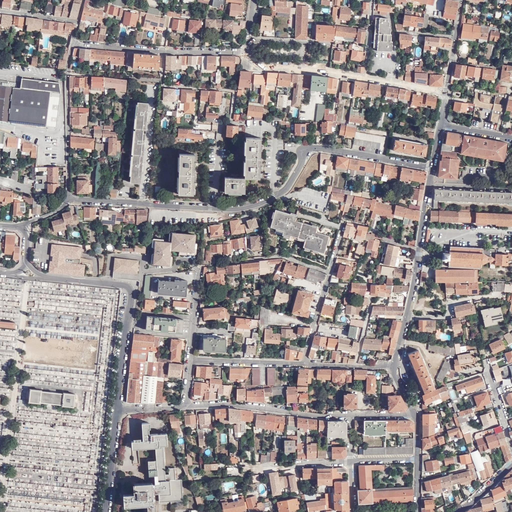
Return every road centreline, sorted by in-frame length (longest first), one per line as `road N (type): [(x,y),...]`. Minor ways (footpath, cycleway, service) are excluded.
road 1 (residential): [(431,168),(312,147),(302,148),(285,189),(245,207),(67,199)]
road 2 (residential): [(115,410),(129,284),(42,276)]
road 3 (unknown): [(212,206),(221,127),(231,120),(273,129),(274,182)]
road 4 (residential): [(71,44),(245,53)]
road 5 (residential): [(186,407),(349,416)]
road 6 (residential): [(67,199),(71,44)]
road 7 (residential): [(330,219),(328,272),(302,364)]
road 8 (residential): [(245,53),(364,79)]
